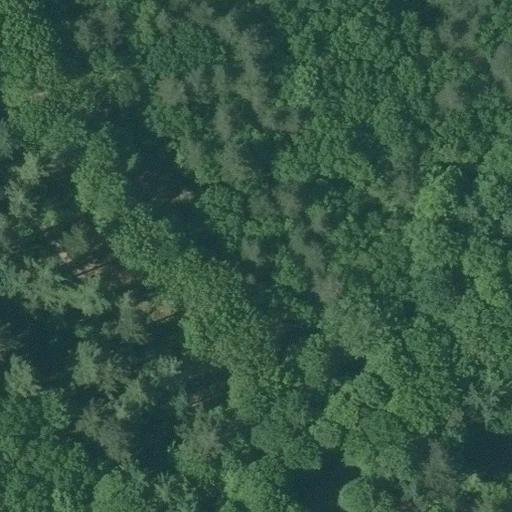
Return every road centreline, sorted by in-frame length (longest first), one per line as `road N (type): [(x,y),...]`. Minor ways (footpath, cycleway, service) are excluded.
road 1 (track): [(0,39),(342,511)]
road 2 (unclassified): [(266,511),(511,295)]
road 3 (track): [(300,446),(511,262)]
road 4 (track): [(320,511),(511,344)]
